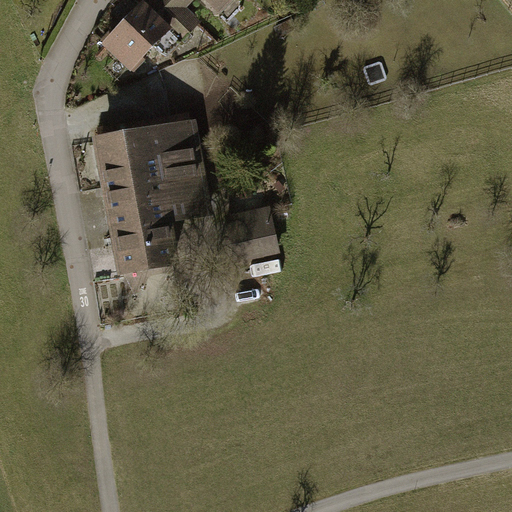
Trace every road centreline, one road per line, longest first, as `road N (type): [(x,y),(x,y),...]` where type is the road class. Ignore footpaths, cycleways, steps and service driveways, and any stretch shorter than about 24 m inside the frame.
road 1 (residential): [(103,0),(49,100),(111,511)]
road 2 (track): [(511,460),(316,511)]
